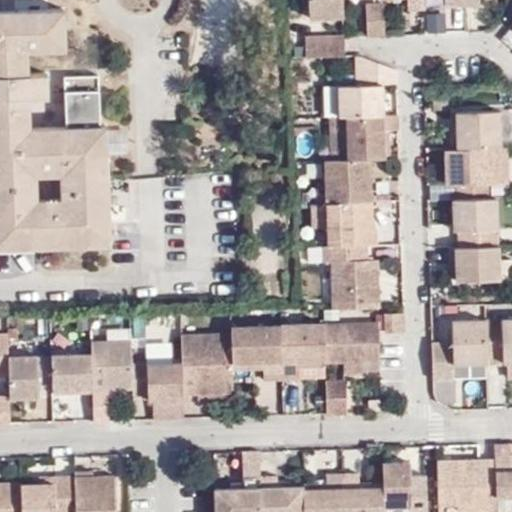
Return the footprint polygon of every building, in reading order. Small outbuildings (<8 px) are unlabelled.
[(75,0),(0,0),(0,25),(77,23),(75,0)] [(308,0),(309,17),(345,16),(344,0),(308,0)] [(388,23),(386,0),(368,0),(370,24),(388,23)] [(428,14),(426,0),(406,0),(407,14),(428,14)] [(199,53),(241,53),(240,31),(228,31),(228,18),(210,18),(211,43),(199,43),(199,53)] [(77,43),(77,23),(0,25),(0,175),(119,172),(118,122),(106,123),(104,69),(73,70),(75,124),(33,125),(32,94),(51,93),(50,68),(34,69),(34,45),(77,43)] [(342,47),(342,25),(308,26),(309,48),(342,47)] [(398,62),(360,46),(353,46),(355,80),(333,81),(333,109),(343,109),(378,107),(377,80),(399,79),(398,62)] [(333,81),(325,81),(325,109),(333,109),(333,81)] [(446,141),(493,140),(497,140),(495,102),(453,103),(454,123),(445,123),(446,141)] [(400,124),(400,107),(378,107),(343,109),(344,152),(367,151),(381,151),(382,124),(400,124)] [(504,176),(504,139),(497,140),(493,140),(493,158),(487,176),(504,176)] [(487,176),(493,158),(493,140),(446,141),(447,175),(459,175),(460,191),(490,190),(487,176)] [(344,152),(323,153),(323,197),(369,195),(367,151),(344,152)] [(0,250),(120,248),(119,172),(0,175),(0,250)] [(234,208),(233,184),(214,185),(216,209),(234,208)] [(504,239),(503,190),(490,190),(460,191),(456,191),(457,240),(499,239),(504,239)] [(370,228),(369,195),(323,197),(311,197),(312,224),(324,224),(324,240),(365,239),(375,238),(375,228),(371,228),(370,228)] [(321,259),(329,259),(330,308),(380,306),(378,257),(366,256),(365,239),(324,240),(320,240),(321,259)] [(499,239),(457,240),(450,241),(451,257),(457,258),(458,277),(500,276),(499,239)] [(121,315),(130,315),(140,314),(140,295),(121,295),(121,315)] [(386,326),(405,325),(405,306),(386,306),(386,326)] [(511,319),(503,320),(503,331),(488,332),(489,367),(511,366),(511,319)] [(489,367),(488,332),(487,320),(452,321),(452,342),(433,343),(433,378),(453,377),(453,367),(489,367)] [(381,326),(381,322),(325,323),(326,365),(339,364),(347,364),(382,363),(381,326)] [(261,368),(262,380),(284,380),(283,323),(230,324),(231,329),(232,368),(261,368)] [(326,365),(325,323),(283,323),(284,380),(296,379),(297,366),(326,365)] [(231,329),(181,329),(181,353),(182,393),(232,392),(232,368),(231,329)] [(131,330),(92,330),(92,347),(92,381),(92,415),(109,415),(111,415),(110,384),(132,385),(131,353),(131,330)] [(10,350),(10,332),(0,332),(0,375),(10,375),(10,350)] [(64,352),(64,347),(53,348),(53,379),(60,378),(62,390),(82,390),(82,381),(92,381),(92,347),(70,348),(70,352),(64,352)] [(53,379),(53,348),(10,350),(10,375),(11,391),(26,391),(29,379),(53,379)] [(182,393),(181,353),(131,353),(132,385),(132,386),(145,386),(145,394),(157,394),(182,393)] [(347,373),(382,372),(382,363),(347,364),(347,373)] [(348,407),(347,373),(326,374),(327,408),(348,407)] [(158,413),(182,412),(182,393),(157,394),(158,413)] [(0,419),(11,419),(11,394),(0,394),(0,419)] [(259,470),(259,444),(241,445),(241,470),(259,470)] [(497,509),(495,454),(439,456),(441,506),(459,505),(459,510),(497,509)] [(411,460),(408,460),(384,461),(385,477),(386,503),(412,503),(412,508),(429,508),(428,473),(411,473),(411,460)] [(277,469),(259,470),(261,511),(304,511),(302,478),(278,479),(277,469)] [(363,469),(342,470),(344,511),(387,511),(386,503),(385,477),(363,477),(363,469)] [(325,470),(326,478),(302,478),(304,511),(327,511),(344,511),(342,470),(325,470)] [(261,511),(260,479),(215,480),(215,511),(261,511)] [(115,511),(115,483),(75,484),(77,511),(115,511)] [(77,511),(75,484),(23,486),(24,511),(77,511)] [(24,511),(23,486),(0,486),(0,511),(24,511)]
